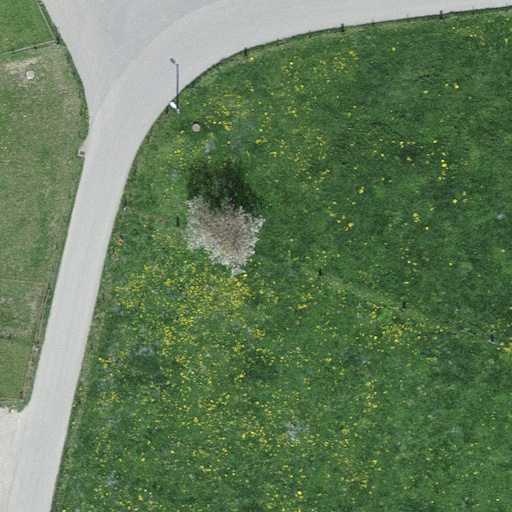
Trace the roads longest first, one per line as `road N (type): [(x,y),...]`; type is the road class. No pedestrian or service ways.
road 1 (unclassified): [(157,51),(103,123),(21,511)]
road 2 (unclassified): [(299,0),(244,7),(157,51)]
